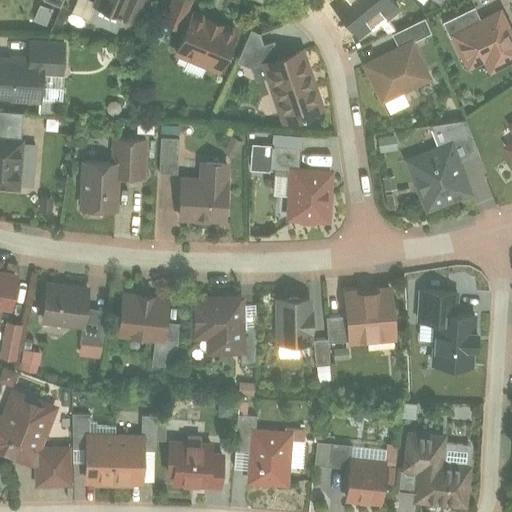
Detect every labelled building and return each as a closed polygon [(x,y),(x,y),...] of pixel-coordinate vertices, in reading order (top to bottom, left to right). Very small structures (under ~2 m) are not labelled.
[(94,0),(93,3),(96,4),(125,16),(126,12),(129,14),(134,0),(94,0)] [(192,0),(169,0),(161,22),(179,30),(192,0)] [(400,9),(392,0),(331,0),(360,36),(382,16),(388,21),(400,9)] [(125,16),(96,4),(88,22),(117,34),(125,16)] [(51,9),(40,5),(34,20),(44,24),(51,9)] [(193,7),(173,54),(187,60),(205,68),(220,74),(240,28),(193,7)] [(449,33),(480,19),(475,7),(441,23),(448,38),(451,37),(449,33)] [(480,19),(449,33),(451,37),(468,72),(483,65),(489,76),(511,64),(511,28),(502,8),(480,19)] [(394,36),(399,46),(414,39),(415,43),(431,36),(424,22),(394,36)] [(0,55),(0,100),(41,104),(44,68),(64,70),(66,41),(29,39),(28,57),(0,55)] [(399,46),(362,65),(382,105),(384,103),(403,94),(434,79),(415,43),(414,39),(399,46)] [(118,55),(121,57),(138,51),(136,46),(129,40),(118,55)] [(380,52),(375,41),(355,51),(360,62),(380,52)] [(304,46),(260,61),(272,97),(278,114),(282,126),(326,111),(304,46)] [(138,51),(121,57),(124,66),(141,60),(138,51)] [(205,68),(187,60),(183,69),(201,77),(205,68)] [(403,94),(384,103),(391,116),(410,107),(403,94)] [(278,114),(272,97),(265,100),(271,116),(278,114)] [(0,110),(0,137),(21,140),(23,113),(0,110)] [(451,138),(460,160),(478,153),(465,121),(441,124),(430,129),(436,144),(451,138)] [(136,122),(136,132),(154,132),(154,122),(136,122)] [(260,131),(251,131),(250,151),(252,151),(260,151),(260,131)] [(274,145),(300,147),(301,134),(273,132),(272,145),(274,145)] [(395,132),(377,134),(380,152),(398,150),(395,132)] [(244,141),(231,134),(223,149),(236,156),(244,141)] [(100,218),(106,211),(118,211),(120,178),(143,179),(145,137),(113,136),(112,161),(80,159),(78,210),(85,217),(100,218)] [(165,136),(163,173),(179,173),(180,137),(165,136)] [(0,137),(0,188),(21,190),(25,140),(21,140),(0,137)] [(436,144),(403,157),(425,213),(473,194),(460,160),(451,138),(436,144)] [(272,169),(289,171),(289,166),(298,166),(300,147),(274,145),(272,169)] [(260,151),(252,151),(251,164),(262,164),(262,151),(260,151)] [(179,175),(178,220),(192,220),(196,225),(209,225),(212,221),(226,221),(228,159),(199,158),(198,176),(179,175)] [(298,166),(289,166),(289,171),(287,197),(285,221),(329,224),(333,169),(298,166)] [(287,197),(289,171),(272,169),(270,196),(287,197)] [(395,176),(384,177),(386,191),(397,189),(395,176)] [(393,192),(386,193),(389,209),(396,208),(393,192)] [(18,275),(0,271),(0,310),(8,313),(11,313),(12,309),(18,275)] [(325,297),(325,281),(313,282),(313,298),(325,297)] [(90,286),(44,282),(41,323),(81,327),(87,327),(87,318),(90,286)] [(392,285),(343,288),(346,324),(347,341),(347,343),(396,340),(392,285)] [(459,290),(420,289),(418,321),(435,321),(432,364),(474,365),(478,313),(458,311),(459,290)] [(169,296),(121,292),(117,338),(121,338),(143,340),(155,341),(165,342),(166,338),(169,296)] [(245,295),(189,296),(190,341),(205,341),(205,355),(243,355),(246,354),(246,344),(245,295)] [(311,296),(275,297),(276,346),(312,345),(311,296)] [(8,313),(6,323),(24,326),(26,312),(12,309),(11,313),(8,313)] [(105,319),(87,318),(87,327),(81,327),(79,344),(81,344),(102,346),(105,319)] [(24,326),(6,323),(0,354),(0,359),(17,362),(24,326)] [(347,341),(346,324),(335,324),(336,342),(347,341)] [(143,340),(121,338),(120,348),(142,350),(143,340)] [(177,359),(178,338),(166,338),(165,342),(155,341),(154,358),(177,359)] [(102,346),(81,344),(80,357),(101,359),(102,346)] [(256,344),(246,344),(246,354),(243,355),(243,367),(256,366),(256,344)] [(329,345),(317,346),(318,365),(330,364),(329,345)] [(349,347),(333,348),(334,361),(350,360),(349,347)] [(42,354),(24,350),(19,370),(38,374),(42,354)] [(20,372),(4,365),(0,374),(0,380),(14,386),(20,372)] [(0,454),(34,469),(44,445),(59,409),(11,389),(0,415),(0,414),(0,454)] [(115,408),(116,396),(104,394),(103,407),(115,408)] [(239,414),(247,415),(248,398),(239,397),(237,414),(239,414)] [(235,401),(220,400),(219,415),(234,416),(235,401)] [(70,413),(71,445),(71,463),(85,463),(86,432),(90,432),(90,425),(90,413),(70,413)] [(236,449),(248,451),(250,427),(255,428),(256,416),(247,415),(239,414),(236,449)] [(146,434),(145,438),(156,439),(157,416),(145,416),(144,434),(146,434)] [(90,425),(90,432),(116,433),(116,425),(90,425)] [(289,488),(294,431),(255,428),(250,427),(248,451),(245,484),(289,488)] [(85,463),(85,485),(144,486),(144,483),(145,450),(145,438),(146,434),(144,434),(116,433),(90,432),(86,432),(85,463)] [(441,436),(406,432),(401,469),(416,471),(412,503),(466,511),(472,466),(438,462),(441,436)] [(173,477),(172,486),(221,488),(223,458),(212,458),(212,451),(201,451),(202,437),(188,436),(188,442),(167,441),(165,476),(173,477)] [(331,443),(319,442),(317,466),(328,467),(331,443)] [(34,469),(34,489),(71,488),(71,463),(71,445),(44,445),(34,469)] [(350,457),(384,461),(386,449),(351,445),(350,457)] [(156,450),(145,450),(144,483),(155,483),(156,450)] [(397,454),(388,453),(387,461),(396,462),(397,454)] [(384,461),(350,457),(344,503),(380,507),(386,461),(384,461)]
